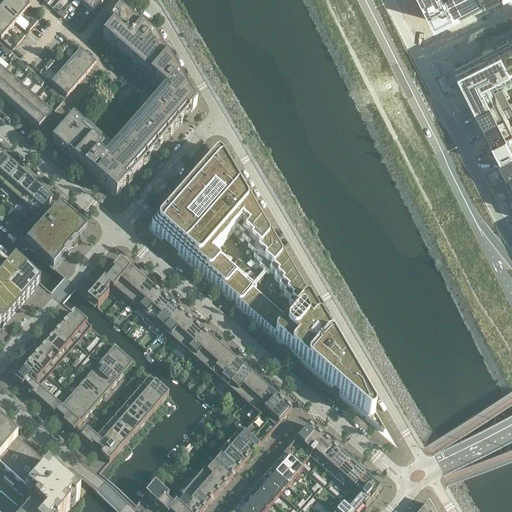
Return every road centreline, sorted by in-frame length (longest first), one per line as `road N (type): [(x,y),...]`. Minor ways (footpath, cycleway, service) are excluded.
road 1 (residential): [(217,114),(429,474)]
road 2 (residential): [(412,487),(117,230)]
road 3 (secondary): [(469,212),(364,0)]
road 4 (residential): [(511,243),(416,59)]
road 5 (residential): [(0,362),(117,230)]
road 6 (residential): [(128,511),(0,399)]
road 7 (residential): [(117,230),(0,128)]
road 8 (residential): [(117,230),(217,114)]
road 9 (residential): [(140,0),(164,20),(217,114)]
